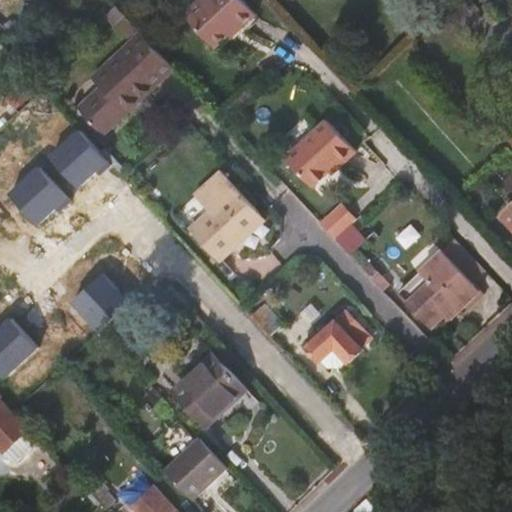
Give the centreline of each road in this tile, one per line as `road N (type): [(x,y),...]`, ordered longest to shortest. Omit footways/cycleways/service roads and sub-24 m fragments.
road 1 (residential): [(368,464),(119,207),(36,273)]
road 2 (residential): [(368,464),(511,322)]
